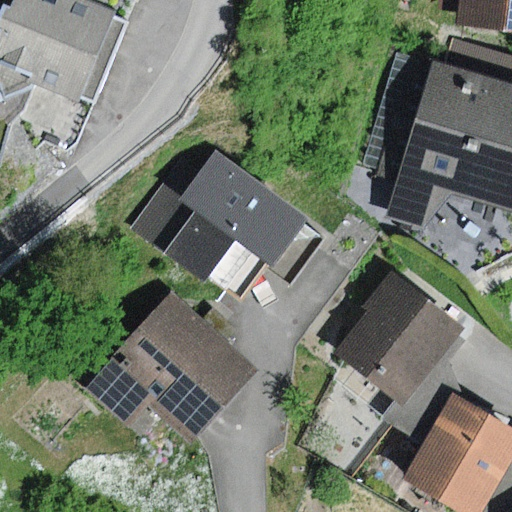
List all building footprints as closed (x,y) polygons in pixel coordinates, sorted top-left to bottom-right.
[(0,70),(41,88),(78,0),(20,0),(16,9),(12,8),(0,34),(5,36),(0,46),(0,70)] [(80,0),(78,0),(41,88),(88,107),(125,19),(80,0)] [(511,0),(465,0),(462,30),(511,35),(511,0)] [(511,86),(399,53),(373,138),(389,143),(379,179),(400,186),(389,222),(428,232),(454,198),(511,215),(511,86)] [(206,176),(181,160),(136,231),(215,289),(217,285),(248,309),(275,266),(298,283),(328,243),(316,235),(322,223),(218,155),(206,176)] [(468,333),(396,277),(334,358),(407,413),(468,333)] [(176,292),(86,390),(131,431),(151,408),(197,450),(266,373),(176,292)] [(511,511),(511,427),(457,397),(406,485),(454,511),(511,511)]
